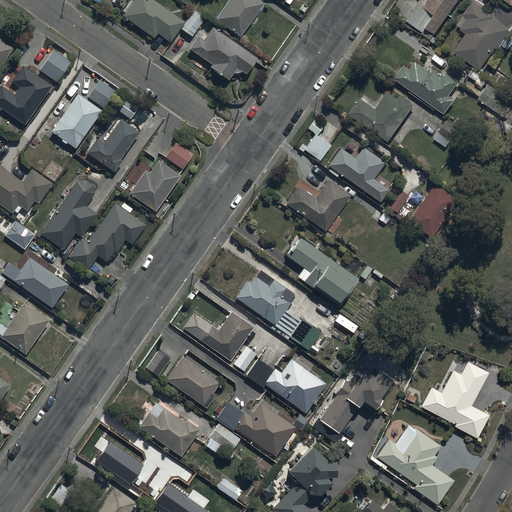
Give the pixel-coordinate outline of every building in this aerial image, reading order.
[(185,19),(157,0),(132,0),(123,13),(153,35),(157,30),(170,39),(185,19)] [(263,1),(261,0),(224,0),(214,15),(240,33),(263,1)] [(456,0),(426,0),(425,3),(420,0),(418,0),(406,18),(422,29),(421,32),(434,42),(437,37),(433,34),(456,0)] [(482,0),(471,0),(462,12),(464,14),(457,23),(462,26),(460,28),(466,32),(454,49),(480,67),(493,48),(495,49),(498,45),(500,46),(505,38),(504,36),(509,28),(492,16),(494,13),(482,5),(485,1),(482,0)] [(203,17),(192,10),(181,27),(191,34),(203,17)] [(256,55),(212,23),(202,37),(198,33),(190,45),(212,61),(209,64),(228,78),(237,65),(245,70),(256,55)] [(511,29),(503,43),(508,47),(511,41),(511,29)] [(0,62),(12,45),(0,36),(0,62)] [(54,47),(39,67),(56,80),(71,59),(54,47)] [(410,66),(405,61),(395,76),(444,110),(455,95),(450,92),(459,78),(445,68),(442,72),(431,64),(429,67),(416,58),(410,66)] [(0,82),(0,104),(25,122),(52,82),(22,62),(11,78),(19,84),(14,92),(0,82)] [(138,105),(100,77),(87,95),(105,107),(108,102),(129,117),(138,105)] [(511,102),(511,99),(489,83),(479,97),(503,114),(511,102)] [(398,95),(388,88),(376,105),(360,94),(349,110),(389,138),(415,102),(400,92),(398,95)] [(101,108),(77,91),(51,128),(62,136),(61,137),(66,141),(67,140),(74,145),(101,108)] [(95,135),(85,150),(113,170),(122,157),(119,156),(138,130),(120,117),(103,141),(95,135)] [(324,124),(314,117),(308,125),(318,132),(324,124)] [(480,141),(446,119),(434,137),(447,145),(451,139),(472,153),(480,141)] [(330,144),(316,133),(305,148),(319,159),(330,144)] [(176,139),(165,155),(182,167),(194,152),(176,139)] [(355,156),(340,145),(327,163),(330,165),(327,168),(336,175),(339,171),(379,199),(388,187),(386,185),(388,182),(381,176),(379,179),(374,175),(385,160),(363,145),(355,156)] [(155,208),(180,172),(158,157),(149,170),(145,168),(130,190),(155,208)] [(0,202),(12,211),(14,208),(17,210),(21,205),(26,208),(34,198),(37,201),(51,181),(31,167),(22,180),(0,165),(0,162),(2,161),(0,159),(0,202)] [(53,160),(45,170),(55,177),(62,167),(53,160)] [(63,247),(74,230),(81,235),(98,212),(85,203),(94,192),(93,183),(84,176),(75,180),(39,231),(63,247)] [(298,184),(285,200),(324,229),(351,193),(328,176),(314,195),(298,184)] [(458,198),(434,182),(408,220),(432,236),(458,198)] [(409,193),(398,186),(387,203),(397,210),(409,193)] [(146,223),(115,201),(88,239),(82,235),(69,255),(87,268),(97,253),(106,259),(113,249),(116,250),(125,238),(132,242),(146,223)] [(14,219),(4,232),(24,247),(33,233),(14,219)] [(297,274),(339,303),(358,275),(299,234),(286,253),(304,265),(297,274)] [(8,259),(1,269),(52,306),(68,283),(29,254),(19,267),(8,259)] [(247,278),(235,294),(273,321),(270,326),(288,338),(290,335),(307,347),(320,329),(302,316),(301,318),(286,307),(293,296),(294,290),(260,267),(251,280),(247,278)] [(25,351),(49,317),(24,300),(6,326),(0,321),(0,330),(2,332),(1,334),(25,351)] [(193,310),(183,325),(229,358),(253,324),(231,308),(217,327),(193,310)] [(243,368),(256,350),(245,343),(233,361),(243,368)] [(181,354),(165,377),(206,405),(215,393),(212,391),(219,380),(181,354)] [(282,370),(275,365),(274,367),(258,356),(245,373),(262,386),(265,382),(305,411),(312,401),(315,403),(320,395),(318,393),(326,381),(291,356),(282,370)] [(460,372),(453,368),(441,390),(431,385),(421,405),(455,422),(454,424),(478,436),(489,413),(471,404),(489,370),(467,359),(460,372)] [(318,418),(338,432),(359,402),(365,406),(368,401),(375,406),(381,396),(378,394),(389,379),(391,377),(378,368),(373,374),(362,366),(349,383),(343,379),(342,378),(332,393),(335,395),(318,418)] [(0,397),(10,383),(0,375),(0,397)] [(156,398),(138,424),(181,454),(200,427),(186,418),(185,419),(156,398)] [(245,410),(244,411),(228,399),(215,416),(232,428),(234,425),(275,455),(282,446),(287,449),(297,435),(291,431),(295,425),(260,399),(249,413),(245,410)] [(110,423),(101,416),(94,425),(103,432),(110,423)] [(240,437),(218,421),(209,434),(231,449),(240,437)] [(414,425),(413,426),(408,423),(395,440),(389,436),(376,454),(416,483),(413,485),(437,502),(454,478),(432,462),(437,455),(434,453),(435,451),(440,444),(414,425)] [(303,442),(306,446),(288,466),(293,470),(288,475),(295,482),(271,506),(277,511),(312,511),(302,502),(313,492),(319,491),(332,478),(327,473),(336,472),(336,456),(328,456),(308,437),(303,442)] [(113,453),(104,466),(151,498),(174,464),(157,453),(152,461),(132,447),(123,459),(113,453)] [(216,485),(193,468),(186,478),(199,488),(198,490),(211,499),(213,497),(225,506),(232,497),(234,499),(241,489),(223,476),(216,485)] [(94,502),(86,511),(127,511),(136,500),(113,483),(98,504),(94,502)] [(401,511),(403,511),(388,499),(382,506),(371,497),(358,511),(359,511),(401,511)]
